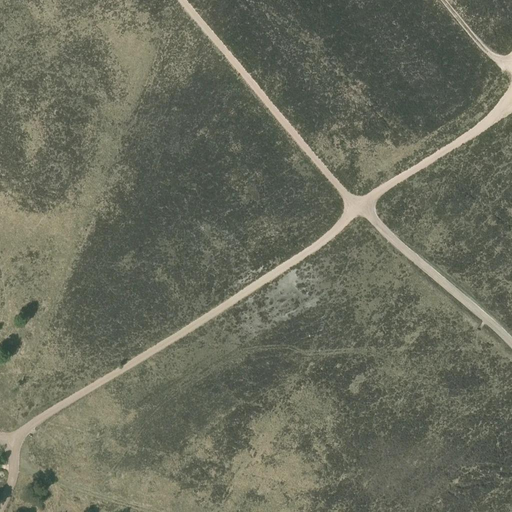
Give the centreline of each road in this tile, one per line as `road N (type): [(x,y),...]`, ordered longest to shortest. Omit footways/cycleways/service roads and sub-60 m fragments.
road 1 (track): [(356,207),(335,232),(31,424),(12,445),(0,501)]
road 2 (track): [(180,0),(356,207)]
road 3 (track): [(356,207),(511,344)]
road 4 (track): [(511,100),(356,207)]
